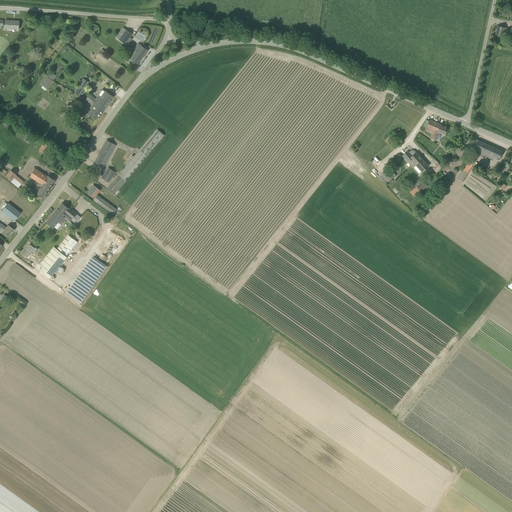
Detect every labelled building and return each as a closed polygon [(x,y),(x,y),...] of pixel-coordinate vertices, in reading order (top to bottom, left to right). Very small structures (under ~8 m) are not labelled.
[(5,29),(19,30),(19,21),(5,20),(5,29)] [(509,33),(510,28),(497,26),(496,34),(503,36),(504,32),(509,33)] [(125,44),(127,41),(129,42),(132,39),(129,37),(132,34),(126,30),(119,40),(125,44)] [(141,45),(138,43),(130,55),(132,57),(128,62),(135,67),(148,50),(141,45)] [(58,74),(66,64),(61,60),(53,70),(58,74)] [(53,80),(56,76),(51,72),(48,76),(53,80)] [(46,88),(53,80),(48,76),(42,84),(46,88)] [(79,96),(88,82),(83,78),(74,92),(79,96)] [(105,107),(113,97),(103,89),(96,99),(95,100),(97,103),(98,102),(105,107)] [(97,103),(95,100),(96,99),(90,94),(85,100),(91,105),(90,106),(94,108),(89,114),(96,120),(105,107),(98,102),(97,103)] [(63,113),(66,118),(73,112),(70,108),(63,113)] [(430,120),(427,127),(431,129),(429,133),(433,134),(431,138),(437,140),(440,133),(444,135),(447,127),(440,124),(437,123),(430,120)] [(114,195),(165,135),(157,129),(106,189),(114,195)] [(385,141),(390,146),(394,142),(389,137),(385,141)] [(499,159),(503,151),(474,138),(469,148),(489,157),(489,158),(493,160),(494,157),(499,159)] [(108,159),(116,145),(107,140),(99,154),(95,162),(103,166),(107,159),(108,159)] [(45,142),(39,150),(45,155),(51,146),(45,142)] [(408,162),(410,160),(414,163),(420,157),(416,152),(416,153),(415,151),(414,151),(413,150),(411,151),(410,151),(409,152),(408,151),(403,155),(408,162)] [(473,164),(478,156),(473,153),(468,161),(467,161),(457,178),(463,181),(473,164)] [(422,171),(428,166),(420,157),(414,163),(411,165),(414,168),(417,165),(420,169),(418,171),(419,173),(422,171)] [(389,184),(393,180),(392,179),(395,175),(387,167),(380,174),(381,175),(388,182),(388,183),(389,184)] [(43,184),(37,194),(43,198),(55,180),(48,175),(48,176),(36,168),(31,176),(43,184)] [(107,181),(114,171),(108,168),(102,178),(107,181)] [(15,175),(11,171),(7,177),(11,180),(15,175)] [(409,191),(415,197),(421,191),(421,192),(427,186),(421,180),(420,181),(417,178),(412,183),(415,186),(409,191)] [(94,185),(88,192),(95,197),(100,190),(94,185)] [(94,200),(113,215),(117,209),(98,195),(94,200)] [(21,213),(7,203),(2,211),(14,221),(21,213)] [(72,211),(62,203),(56,210),(63,216),(66,212),(72,217),(76,213),(73,210),(72,211)] [(66,218),(63,216),(56,210),(46,222),(53,228),(58,222),(62,225),(63,223),(62,222),(66,218)] [(8,225),(6,227),(0,223),(0,230),(9,236),(14,230),(8,225)] [(63,254),(75,240),(71,237),(42,267),(39,271),(49,279),(67,257),(63,254)] [(80,302),(104,265),(89,255),(65,293),(80,302)] [(35,277),(47,285),(50,282),(38,273),(35,277)]
